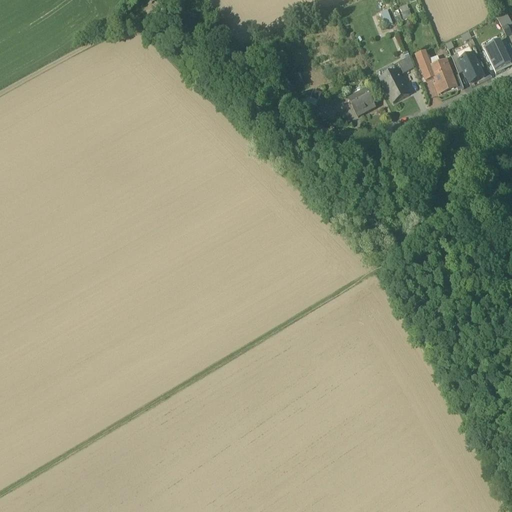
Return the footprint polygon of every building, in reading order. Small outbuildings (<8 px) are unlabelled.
[(496,19),(502,30),(507,27),(510,26),(503,15),(496,19)] [(511,37),(507,27),(502,30),(507,40),(511,38),(511,37)] [(469,35),(461,38),(464,45),(471,41),(469,35)] [(484,52),(496,76),(504,72),(503,70),(511,67),(503,50),(500,44),(484,52)] [(511,50),(510,47),(503,50),(511,67),(511,66),(511,50)] [(457,57),(460,63),(473,57),(470,51),(457,57)] [(426,83),(434,80),(430,70),(431,69),(428,62),(425,54),(416,58),(426,83)] [(452,60),(458,77),(464,74),(464,73),(460,63),(457,57),(452,60)] [(484,79),(473,57),(460,63),(464,73),(464,74),(470,86),(484,79)] [(431,69),(440,66),(438,58),(428,62),(431,69)] [(398,65),(403,76),(414,71),(410,59),(398,65)] [(440,66),(431,69),(430,70),(434,80),(435,82),(440,96),(456,90),(457,89),(453,79),(447,63),(440,66)] [(377,76),(393,106),(409,97),(393,67),(377,76)] [(456,90),(458,93),(464,90),(458,77),(453,79),(457,89),(456,90)] [(349,102),(356,117),(366,112),(367,114),(375,110),(366,93),(349,102)] [(299,110),(314,115),(319,103),(310,100),(298,103),(299,110)]
